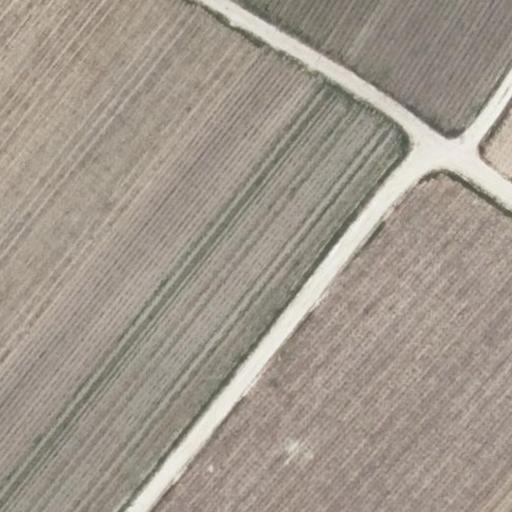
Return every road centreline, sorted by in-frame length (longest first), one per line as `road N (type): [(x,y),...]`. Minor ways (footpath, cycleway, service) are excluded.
road 1 (track): [(427,151),(135,511)]
road 2 (track): [(213,0),(511,207)]
